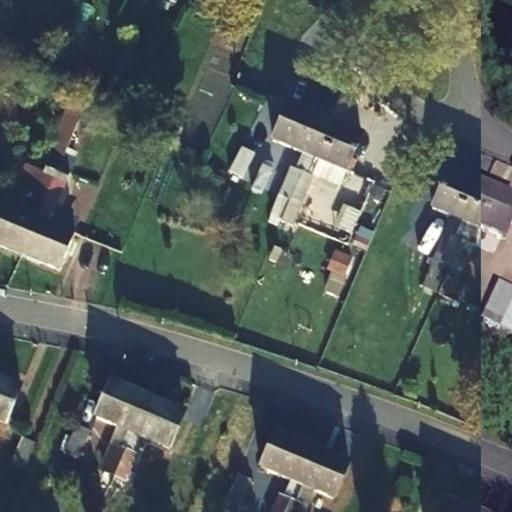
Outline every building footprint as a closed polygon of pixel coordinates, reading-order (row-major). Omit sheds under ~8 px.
[(276,200),(289,206),(325,121),(289,105),(272,143),(302,156),(295,174),(288,171),(276,200)] [(325,121),(289,206),(301,210),(313,181),(307,179),(314,161),(346,175),(361,136),(325,121)] [(232,172),(246,178),(257,152),(242,146),(232,172)] [(0,219),(0,246),(26,258),(63,173),(50,167),(34,206),(40,209),(36,219),(6,206),(0,219)] [(63,173),(26,258),(62,273),(77,237),(48,224),(52,214),(57,216),(73,178),(63,173)] [(450,271),(487,189),(450,174),(435,211),(465,224),(457,241),(451,239),(439,267),(450,271)] [(511,227),(511,199),(487,189),(450,271),(462,276),(473,249),(468,246),(476,229),(506,242),(511,227)] [(124,246),(132,222),(115,215),(106,239),(124,246)] [(500,327),(511,299),(511,289),(497,283),(482,318),(500,327)] [(511,331),(511,327),(511,299),(500,327),(511,331)] [(0,379),(0,421),(8,425),(23,389),(0,379)] [(118,475),(150,397),(115,382),(101,415),(132,428),(125,445),(119,443),(106,470),(118,475)] [(187,413),(150,397),(118,475),(128,479),(140,451),(136,450),(143,433),(174,445),(187,413)] [(59,469),(74,475),(93,429),(78,423),(59,469)] [(15,454),(28,459),(39,435),(26,429),(15,454)] [(285,511),(313,447),(276,431),(261,467),(291,479),(283,497),(277,495),(270,511),(285,511)] [(348,462),(313,447),(285,511),(299,511),(302,506),(296,503),(303,485),(334,498),(348,462)] [(166,459),(158,491),(180,496),(188,464),(166,459)] [(223,510),(228,511),(237,511),(247,477),(233,473),(223,510)]
